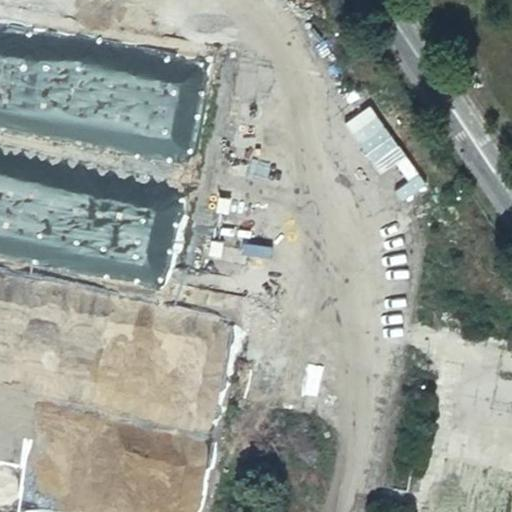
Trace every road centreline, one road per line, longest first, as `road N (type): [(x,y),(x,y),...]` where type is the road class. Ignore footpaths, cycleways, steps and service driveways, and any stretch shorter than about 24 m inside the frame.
road 1 (residential): [(368,0),(511,206)]
road 2 (unknown): [(348,511),(366,429),(362,399),(331,361),(273,342)]
